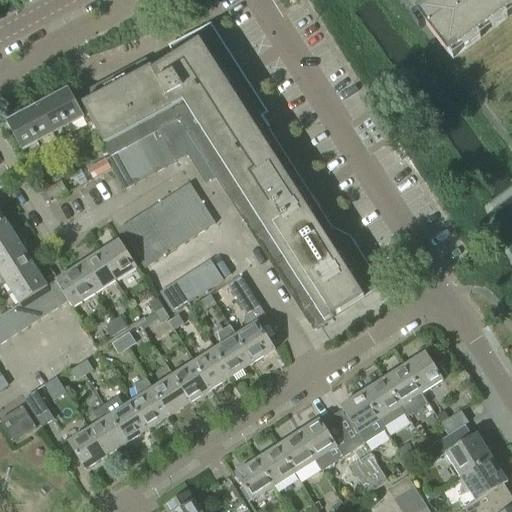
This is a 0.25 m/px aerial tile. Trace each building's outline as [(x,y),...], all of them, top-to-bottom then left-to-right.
[(511,0),(431,0),(416,12),(449,55),(511,8),(511,0)] [(231,71),(208,35),(173,55),(171,53),(163,58),(165,62),(163,62),(164,64),(153,70),(149,65),(82,104),(109,155),(168,124),(169,125),(158,131),(174,161),(175,162),(186,156),(205,185),(215,178),(313,330),(381,286),(350,237),(331,228),(268,129),(270,127),(262,116),(260,118),(231,71)] [(83,118),(67,89),(36,105),(56,142),(72,133),(69,126),(83,118)] [(22,150),(36,143),(40,150),(56,142),(36,105),(7,121),(22,150)] [(164,168),(174,161),(158,131),(147,136),(164,168)] [(154,174),(164,168),(147,136),(137,142),(154,174)] [(144,180),(154,174),(137,142),(126,148),(144,180)] [(134,186),(144,180),(126,148),(116,153),(134,186)] [(111,169),(123,192),(134,186),(116,153),(110,156),(105,159),(111,169)] [(87,169),(94,180),(111,169),(105,159),(104,159),(87,169)] [(61,182),(44,191),(50,202),(67,193),(61,182)] [(189,183),(179,190),(192,210),(202,203),(189,183)] [(181,216),(192,210),(179,190),(168,197),(181,216)] [(171,223),(181,216),(168,197),(159,203),(171,223)] [(161,229),(171,223),(159,203),(149,209),(161,229)] [(192,210),(205,230),(215,224),(202,203),(192,210)] [(151,236),(161,229),(149,209),(138,216),(151,236)] [(194,237),(205,230),(192,210),(181,216),(194,237)] [(141,242),(151,236),(138,216),(128,222),(141,242)] [(181,216),(171,223),(184,243),(194,237),(181,216)] [(119,228),(131,248),(141,242),(128,222),(119,228)] [(0,255),(20,243),(6,223),(0,226),(0,255)] [(171,223),(161,229),(174,250),(184,243),(171,223)] [(161,229),(151,236),(164,256),(174,250),(161,229)] [(151,236),(141,242),(154,263),(164,256),(151,236)] [(114,282),(137,268),(119,240),(97,254),(114,282)] [(144,269),(154,263),(141,242),(131,248),(144,269)] [(33,264),(20,243),(0,255),(0,274),(5,282),(33,264)] [(97,254),(76,268),(93,296),(98,293),(101,298),(109,293),(106,288),(114,282),(97,254)] [(213,286),(223,280),(210,260),(200,266),(213,286)] [(47,287),(33,264),(5,282),(19,305),(25,301),(35,294),(45,288),(47,287)] [(203,293),(213,286),(200,266),(190,273),(203,293)] [(73,309),(93,296),(76,268),(55,281),(68,302),(73,309)] [(192,299),(203,293),(190,273),(180,279),(192,299)] [(246,312),(258,304),(240,276),(228,284),(246,312)] [(182,306),(192,299),(180,279),(170,286),(182,306)] [(45,288),(58,308),(68,302),(55,281),(47,287),(45,288)] [(159,293),(172,313),(182,306),(170,286),(159,293)] [(45,288),(35,294),(48,315),(58,308),(45,288)] [(35,294),(25,301),(38,321),(48,315),(35,294)] [(213,305),(213,299),(210,295),(200,302),(205,310),(213,305)] [(156,297),(148,302),(155,313),(163,308),(161,304),(156,297)] [(19,305),(15,308),(27,328),(38,321),(25,301),(19,305)] [(258,323),(266,317),(258,304),(246,312),(247,321),(250,326),(235,336),(253,364),(275,350),(258,323)] [(15,308),(4,314),(17,334),(27,328),(15,308)] [(155,313),(161,323),(169,318),(163,308),(155,313)] [(4,314),(0,316),(0,330),(7,341),(17,334),(4,314)] [(168,322),(174,330),(184,324),(179,316),(168,322)] [(121,317),(111,323),(117,333),(127,327),(121,317)] [(110,338),(117,333),(111,323),(104,328),(110,338)] [(229,326),(217,334),(220,346),(214,349),(232,377),(253,364),(235,336),(229,326)] [(135,344),(128,334),(120,339),(126,349),(135,344)] [(120,339),(112,344),(118,354),(126,349),(120,339)] [(211,390),(232,377),(214,349),(194,363),(211,390)] [(443,381),(425,353),(402,367),(427,405),(428,404),(421,394),(443,381)] [(93,370),(86,360),(78,366),(84,376),(93,370)] [(211,390),(194,363),(173,376),(190,404),(211,390)] [(78,366),(70,371),(76,381),(84,376),(78,366)] [(407,418),(427,405),(402,367),(382,380),(404,414),(407,418)] [(152,389),(169,417),(190,404),(173,376),(152,389)] [(56,378),(44,386),(46,389),(58,381),(56,378)] [(134,386),(137,399),(131,403),(148,430),(169,417),(152,389),(146,379),(134,386)] [(383,427),(404,414),(382,380),(361,393),(385,430),(383,427)] [(35,392),(24,399),(42,428),(54,420),(36,391),(35,392)] [(331,417),(353,451),(363,444),(385,430),(361,393),(340,407),(342,410),(331,417)] [(103,406),(127,443),(148,430),(131,403),(124,407),(117,397),(103,406)] [(36,428),(22,406),(0,420),(0,424),(12,443),(36,428)] [(103,406),(93,413),(99,423),(89,429),(107,457),(127,443),(103,406)] [(461,412),(441,425),(447,435),(464,425),(468,423),(461,412)] [(315,461),(323,473),(344,459),(343,457),(353,451),(331,417),(321,423),(319,420),(298,433),(315,461)] [(471,437),(464,425),(447,435),(440,440),(426,449),(434,461),(445,454),(459,477),(491,457),(476,433),(471,437)] [(418,426),(414,429),(423,444),(428,441),(418,426)] [(68,442),(85,470),(107,457),(89,429),(68,442)] [(298,433),(277,447),(294,474),(315,461),(298,433)] [(403,458),(413,452),(408,443),(398,450),(403,458)] [(273,488),(294,474),(277,447),(256,460),(273,488)] [(377,488),(387,482),(369,454),(359,461),(377,488)] [(475,502),(464,509),(466,511),(482,511),(509,496),(502,485),(507,482),(491,457),(459,477),(475,502)] [(402,465),(408,475),(418,468),(412,458),(402,465)] [(235,474),(252,501),(273,488),(256,460),(235,474)] [(350,467),(368,495),(377,488),(359,461),(350,467)] [(413,488),(407,477),(387,490),(393,501),(413,488)] [(400,511),(420,498),(413,488),(393,501),(400,511)] [(167,511),(200,511),(193,500),(187,491),(164,506),(167,511)] [(511,511),(511,501),(509,496),(482,511),(511,511)] [(400,511),(420,511),(426,508),(420,498),(400,511)] [(322,499),(313,504),(318,511),(319,511),(327,507),(322,499)] [(331,507),(333,511),(340,511),(346,509),(341,501),(331,507)] [(247,511),(242,503),(232,510),(233,511),(247,511)]
